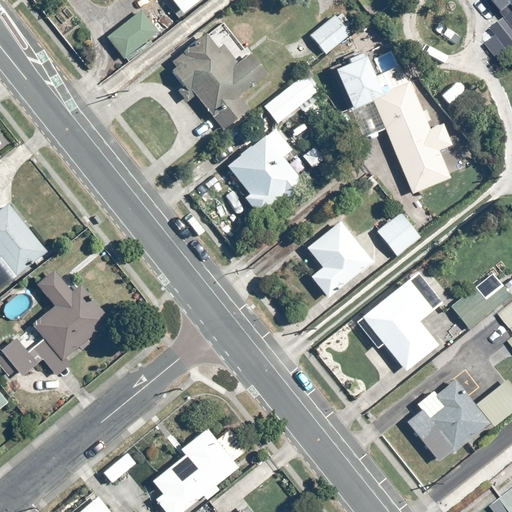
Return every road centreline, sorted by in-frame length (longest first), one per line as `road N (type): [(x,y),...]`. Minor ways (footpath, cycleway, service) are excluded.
road 1 (residential): [(0,46),(222,326)]
road 2 (residential): [(222,326),(0,505)]
road 3 (residential): [(222,326),(370,511)]
